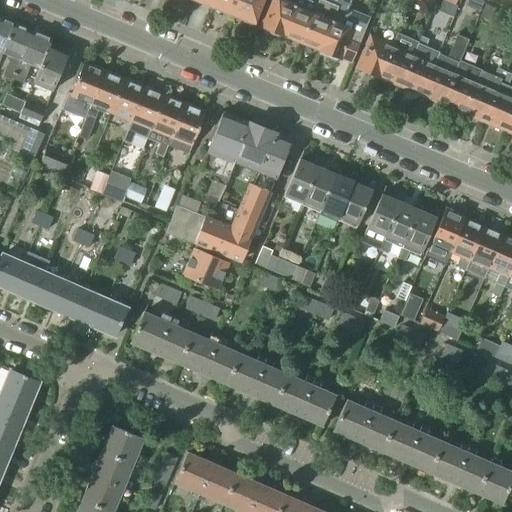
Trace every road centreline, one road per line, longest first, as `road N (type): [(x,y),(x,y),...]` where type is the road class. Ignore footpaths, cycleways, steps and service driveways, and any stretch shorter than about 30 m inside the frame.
road 1 (residential): [(49,0),(511,194)]
road 2 (residential): [(411,511),(88,372)]
road 3 (residential): [(27,511),(88,372)]
